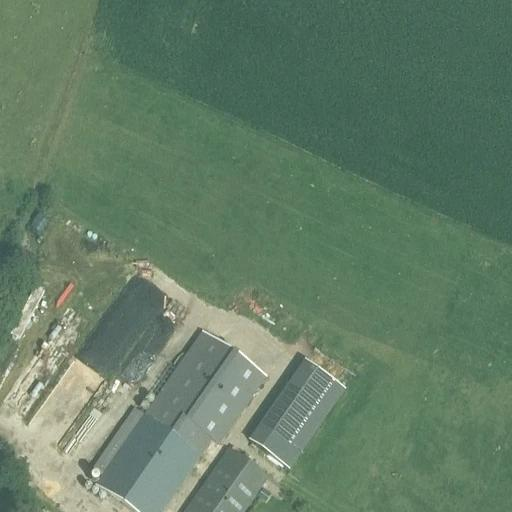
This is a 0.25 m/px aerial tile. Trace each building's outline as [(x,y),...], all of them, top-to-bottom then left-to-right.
[(22,337),(46,285),(33,278),(8,331),(22,337)] [(203,332),(144,416),(96,487),(132,511),(162,511),(211,441),(219,446),(267,376),(203,332)] [(321,342),(260,443),(296,466),(348,380),(338,373),(347,358),(321,342)] [(102,413),(120,422),(128,407),(109,398),(102,413)] [(229,451),(186,511),(244,511),(268,479),(229,451)]
